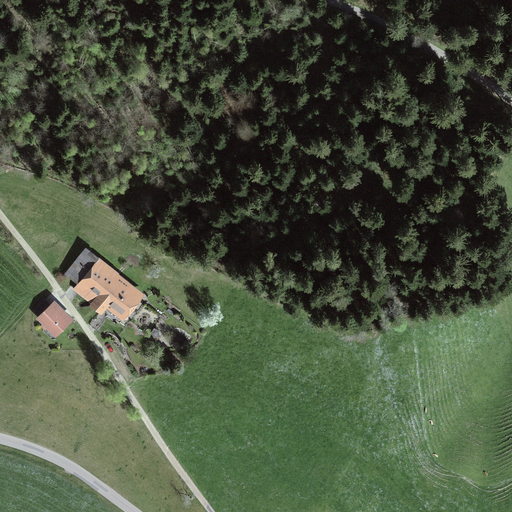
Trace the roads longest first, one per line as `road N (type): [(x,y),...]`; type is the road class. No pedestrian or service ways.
road 1 (track): [(213,511),(0,212)]
road 2 (track): [(511,100),(417,40),(329,0)]
road 3 (unclassified): [(134,511),(52,456),(0,438)]
